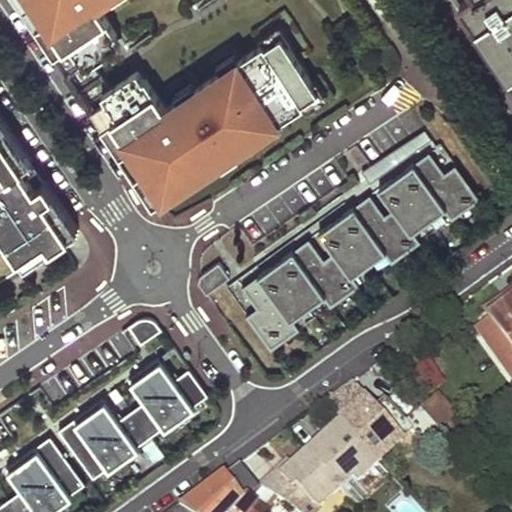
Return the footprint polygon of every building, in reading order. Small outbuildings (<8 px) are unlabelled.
[(19,0),(55,55),(79,40),(108,21),(97,4),(103,0),(19,0)] [(511,0),(459,0),(458,1),(511,79),(511,0)] [(118,35),(108,21),(79,40),(89,54),(118,35)] [(320,91),(282,35),(266,46),(265,43),(238,61),(239,63),(223,74),(221,72),(195,89),(196,91),(182,102),(180,99),(166,108),(156,91),(126,111),(103,126),(148,195),(164,185),(169,194),(221,160),(219,158),(234,148),(235,150),(262,133),(260,130),(277,119),(278,122),(305,104),(304,102),(320,91)] [(79,40),(55,55),(78,89),(103,126),(126,111),(111,88),(89,54),(79,40)] [(140,69),(111,88),(126,111),(156,91),(140,69)] [(0,231),(8,243),(25,268),(79,231),(43,178),(0,115),(0,231)] [(454,224),(484,202),(460,167),(449,175),(434,154),(382,191),(397,211),(388,218),(373,197),(322,234),(337,254),(327,261),(312,240),(245,288),(260,309),(249,317),(273,352),(302,331),(295,321),(327,299),(334,309),(362,289),(355,279),(387,256),(395,266),(422,246),(415,236),(446,214),(454,224)] [(0,231),(0,248),(0,249),(8,243),(0,231)] [(220,263),(201,276),(201,285),(208,294),(231,277),(220,263)] [(511,291),(483,312),(488,319),(511,299),(511,291)] [(511,299),(488,319),(507,343),(511,338),(511,299)] [(128,327),(140,345),(161,331),(155,324),(150,320),(143,319),(128,327)] [(511,350),(507,343),(488,319),(479,325),(511,368),(511,350)] [(57,430),(92,478),(207,395),(188,369),(173,379),(158,357),(127,379),(143,400),(117,419),(102,398),(57,430)] [(324,403),(339,420),(370,454),(379,463),(413,433),(424,446),(439,432),(431,423),(419,410),(405,422),(385,399),(375,408),(353,383),(324,403)] [(433,398),(419,410),(431,423),(445,411),(433,398)] [(275,468),(255,486),(291,511),(307,511),(370,454),(339,420),(279,474),(275,468)] [(6,468),(21,489),(0,504),(0,511),(45,511),(85,484),(50,436),(6,468)] [(200,490),(178,509),(182,511),(233,511),(243,500),(239,496),(254,485),(238,465),(209,484),(200,490)]
